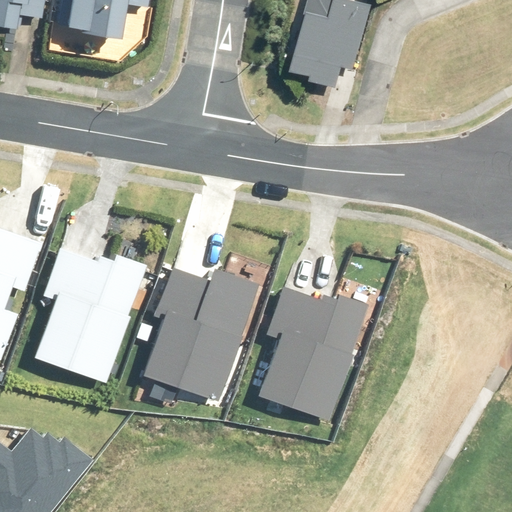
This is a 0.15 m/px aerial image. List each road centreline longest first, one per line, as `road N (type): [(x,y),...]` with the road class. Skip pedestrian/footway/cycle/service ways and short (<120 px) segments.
road 1 (residential): [(511,179),(299,166),(195,149)]
road 2 (residential): [(195,149),(0,117)]
road 3 (residential): [(195,149),(219,0)]
